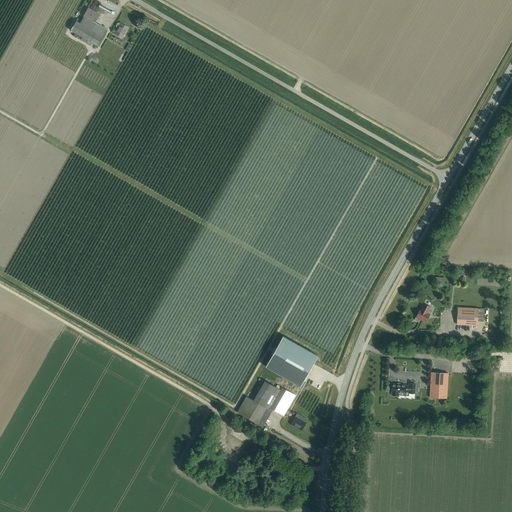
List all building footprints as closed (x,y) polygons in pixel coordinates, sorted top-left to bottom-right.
[(83,16),(84,16),(95,23),(100,14),(88,8),(83,16)] [(98,46),(107,29),(95,23),(84,16),(81,21),(77,19),(71,30),(82,37),(81,40),(91,45),(92,43),(98,46)] [(128,27),(120,23),(119,23),(118,23),(117,23),(116,26),(116,27),(117,27),(117,28),(114,33),(122,38),(128,27)] [(430,314),(429,314),(427,313),(430,307),(431,307),(423,303),(424,304),(420,310),(420,309),(414,320),(419,323),(421,320),(426,322),(430,314)] [(477,325),(478,308),(457,307),(457,324),(477,325)] [(300,386),(318,356),(283,336),(265,366),(300,386)] [(447,398),(448,373),(431,372),(429,397),(447,398)] [(264,380),(253,400),(269,409),(270,408),(282,387),(277,385),(275,387),(264,380)] [(415,393),(415,384),(409,383),(409,386),(406,386),(406,385),(391,384),(391,392),(392,392),(392,395),(398,395),(398,392),(405,393),(405,392),(409,392),(409,393),(415,393)] [(270,408),(284,415),(295,395),(282,387),(270,408)] [(269,409),(253,400),(246,396),(237,412),(261,425),(269,409)] [(301,430),(306,422),(295,416),(291,424),(301,430)] [(206,454),(236,470),(247,447),(218,432),(206,454)] [(278,474),(277,464),(264,465),(265,474),(278,474)]
